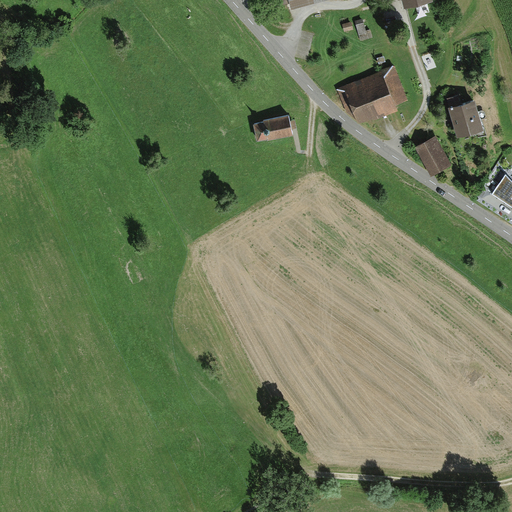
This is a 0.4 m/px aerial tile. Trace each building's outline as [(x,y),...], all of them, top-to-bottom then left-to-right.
[(398,0),(399,0),(402,0),(405,9),(434,1),(433,0),(398,0)] [(366,19),(356,21),(360,40),(371,37),(366,19)] [(394,65),(336,88),(341,105),(361,122),(398,111),(396,104),(407,99),(394,65)] [(461,94),(447,97),(457,136),(483,129),(476,99),(463,102),(461,94)] [(262,122),(252,124),(256,140),(266,138),(266,139),(292,134),(288,115),(261,120),(262,122)] [(435,134),(415,146),(432,176),(452,164),(435,134)] [(511,179),(506,172),(491,194),(511,206),(511,179)]
